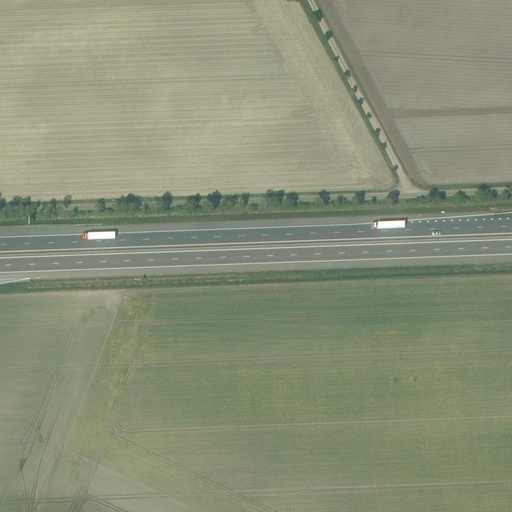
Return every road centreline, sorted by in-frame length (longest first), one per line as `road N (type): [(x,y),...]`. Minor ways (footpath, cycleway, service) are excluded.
road 1 (motorway): [(0,267),(511,247)]
road 2 (motorway): [(511,226),(0,244)]
road 3 (unclassified): [(0,211),(418,195)]
road 4 (track): [(311,0),(418,195)]
